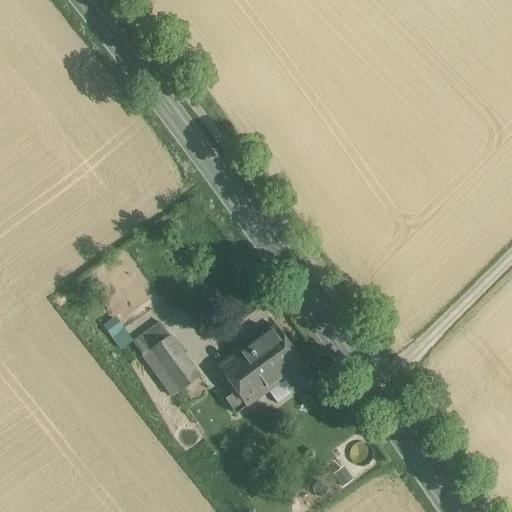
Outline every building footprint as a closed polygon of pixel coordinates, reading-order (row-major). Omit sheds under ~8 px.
[(116,315),(104,324),(121,349),(133,340),(116,315)] [(161,323),(133,343),(143,356),(171,336),(161,323)] [(304,365),(276,326),(249,345),(278,384),(304,365)] [(200,377),(171,336),(143,356),(172,397),(200,377)] [(249,345),(219,367),(236,392),(226,400),(236,414),(278,384),(249,345)]
